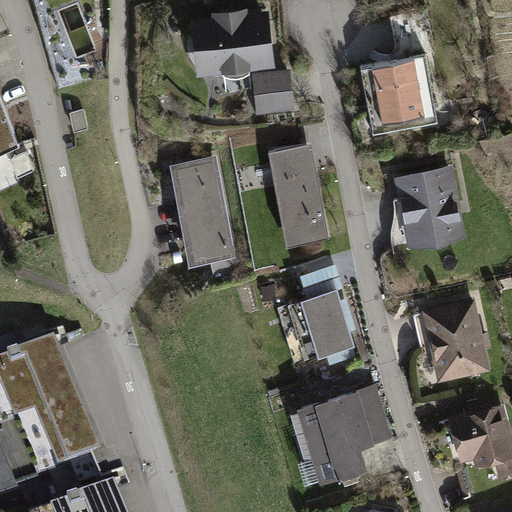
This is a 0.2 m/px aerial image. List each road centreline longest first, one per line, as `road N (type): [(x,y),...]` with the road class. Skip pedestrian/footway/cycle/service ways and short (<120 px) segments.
road 1 (residential): [(432,511),(367,279),(320,18)]
road 2 (residential): [(111,304),(82,273),(15,0)]
road 3 (residential): [(111,304),(144,252),(118,105),(119,0)]
road 4 (residential): [(170,511),(111,304)]
